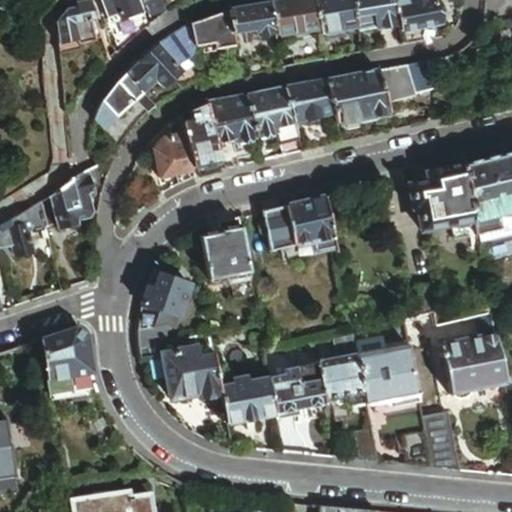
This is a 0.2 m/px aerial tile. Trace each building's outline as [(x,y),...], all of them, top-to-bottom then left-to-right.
[(99,28),(89,0),(88,0),(77,3),(77,7),(68,10),(57,22),(59,41),(78,38),(79,43),(96,39),(95,28),(99,28)] [(100,0),(108,22),(140,12),(136,0),(100,0)] [(146,0),(155,27),(169,18),(162,0),(146,0)] [(162,0),(169,18),(192,3),(189,0),(162,0)] [(317,0),(309,0),(274,6),(279,34),(280,37),(323,30),(317,0)] [(360,25),(355,0),(317,0),(323,30),(324,35),(360,28),(360,25)] [(402,26),(397,0),(355,0),(360,25),(379,22),(381,30),(402,26)] [(397,0),(402,26),(403,32),(427,28),(442,25),(437,0),(397,0)] [(279,34),(274,6),(232,14),(236,34),(260,30),(261,37),(279,34)] [(236,34),(232,14),(219,17),(206,22),(195,27),(198,48),(217,45),(218,49),(238,46),(236,34)] [(403,32),(406,47),(430,42),(427,28),(403,32)] [(298,41),(303,66),(329,61),(324,36),(298,41)] [(59,41),(60,53),(80,48),(79,43),(78,38),(59,41)] [(183,76),(160,49),(134,70),(130,73),(146,93),(159,82),(166,90),(183,76)] [(449,63),(448,59),(431,62),(432,68),(449,63)] [(386,97),(436,87),(432,68),(431,62),(380,72),(386,97)] [(386,97),(380,72),(327,82),(334,113),(337,125),(340,124),(342,126),(344,129),(358,126),(360,122),(360,120),(390,113),(386,97)] [(146,93),(130,73),(125,78),(111,94),(105,102),(116,116),(117,117),(146,93)] [(334,113),(327,82),(286,89),(295,123),(334,113)] [(295,123),(286,89),(247,97),(257,138),(278,133),(277,127),(295,123)] [(257,138),(247,97),(209,104),(217,143),(235,138),(236,143),(257,138)] [(116,116),(105,102),(104,102),(98,112),(94,118),(102,128),(116,116)] [(217,143),(209,104),(192,112),(194,122),(184,124),(186,133),(193,169),(198,168),(221,162),(217,143)] [(284,157),(303,153),(295,123),(277,127),(278,133),(284,157)] [(193,169),(186,133),(166,137),(157,149),(161,179),(179,176),(178,172),(193,169)] [(222,172),(241,167),(236,143),(235,138),(217,143),(221,162),(222,172)] [(511,156),(463,168),(473,225),(476,240),(502,234),(503,236),(511,234),(511,156)] [(200,177),(222,172),(221,162),(198,168),(200,177)] [(97,166),(96,165),(73,177),(70,178),(69,180),(53,194),(60,224),(60,229),(79,225),(78,220),(90,218),(93,211),(90,194),(95,192),(94,188),(102,185),(99,166),(97,166)] [(473,225),(463,168),(426,176),(428,184),(408,189),(413,211),(417,210),(422,233),(453,226),(453,227),(459,229),(471,227),(473,225)] [(179,183),(195,178),(193,169),(178,172),(179,176),(179,183)] [(42,200),(47,227),(60,224),(53,194),(42,200)] [(43,228),(47,227),(42,200),(0,227),(0,250),(12,248),(14,258),(32,254),(29,233),(43,228)] [(335,254),(326,200),(287,209),(294,250),(313,247),(315,257),(335,254)] [(287,209),(263,214),(270,254),(294,250),(287,209)] [(249,281),(238,221),(217,225),(219,236),(200,240),(208,283),(227,279),(228,285),(229,285),(249,281)] [(140,300),(138,307),(166,316),(175,319),(176,319),(187,287),(157,276),(151,291),(145,289),(140,300)] [(233,303),(253,299),(249,281),(229,285),(233,303)] [(418,320),(433,317),(437,316),(431,285),(411,289),(418,320)] [(136,321),(135,334),(162,329),(162,328),(166,316),(138,307),(136,321)] [(506,322),(505,315),(492,318),(493,325),(506,322)] [(171,332),(175,319),(166,316),(162,328),(171,332)] [(165,346),(165,345),(162,329),(135,334),(135,343),(136,351),(165,346)] [(74,331),(38,343),(45,383),(69,380),(91,376),(88,357),(86,339),(74,331)] [(218,389),(212,356),(211,351),(208,349),(201,350),(198,353),(195,351),(193,339),(172,343),(175,355),(162,357),(170,401),(197,397),(198,401),(220,397),(218,389)] [(384,356),(381,340),(352,345),(355,358),(355,361),(384,356)] [(503,390),(494,341),(440,351),(449,399),(453,398),(453,400),(456,403),(456,405),(467,403),(467,401),(469,399),(469,395),(503,390)] [(138,362),(162,357),(175,355),(172,343),(165,345),(165,346),(136,351),(138,362)] [(325,354),(323,343),(312,345),(314,356),(325,354)] [(417,403),(407,348),(385,352),(386,356),(384,356),(355,361),(362,397),(364,407),(392,402),(393,407),(417,403)] [(280,367),(278,353),(263,356),(266,370),(280,367)] [(355,361),(355,358),(316,365),(316,366),(323,404),(334,402),(362,397),(355,361)] [(282,377),(267,380),(274,416),(275,421),(297,417),(297,413),(323,408),(323,404),(316,366),(281,373),(282,377)] [(94,391),(91,376),(69,380),(72,395),(94,391)] [(69,380),(45,383),(48,399),(72,395),(69,380)] [(274,416),(267,380),(218,389),(220,397),(225,425),(274,416)] [(364,407),(362,397),(334,402),(335,409),(344,407),(344,411),(364,407)] [(453,438),(449,415),(420,420),(423,435),(425,443),(453,438)] [(4,423),(0,424),(0,476),(12,475),(4,423)] [(356,464),(374,466),(368,433),(352,436),(356,464)] [(406,469),(430,473),(425,443),(423,435),(400,439),(406,469)] [(430,473),(459,476),(453,438),(425,443),(430,473)] [(13,480),(12,475),(0,476),(0,497),(16,495),(14,480),(13,480)] [(71,503),(72,511),(150,511),(149,498),(129,501),(128,495),(71,503)]
